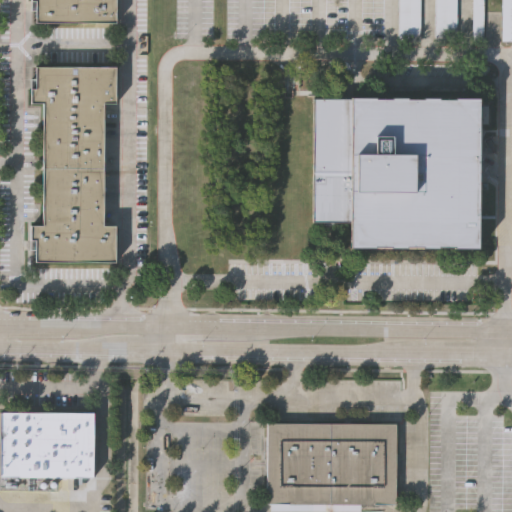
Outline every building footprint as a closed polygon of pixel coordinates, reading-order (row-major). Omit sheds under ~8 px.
[(115,0),(115,25),(35,24),(35,1),(29,1),(29,0),(115,0)] [(397,0),(421,0),(421,40),(397,40),(397,0)] [(434,0),(455,0),(455,39),(434,39),(434,0)] [(469,0),(483,0),(483,32),(469,32),(469,0)] [(511,40),(501,39),(501,0),(511,0),(511,40)] [(41,104),(28,103),(29,89),(33,89),(33,66),(115,67),(115,103),(104,103),(102,225),(114,225),(113,264),(33,263),(33,241),(28,241),(28,225),(39,225),(41,104)] [(351,220),(312,219),(314,95),(352,95),(351,220)] [(351,220),(352,95),(480,97),(479,249),(351,248),(351,220)] [(92,475),(0,475),(0,412),(91,412),(92,475)] [(398,503),(358,503),(358,509),(269,509),(269,501),(266,501),(265,421),(393,420),(393,490),(398,490),(398,503)]
